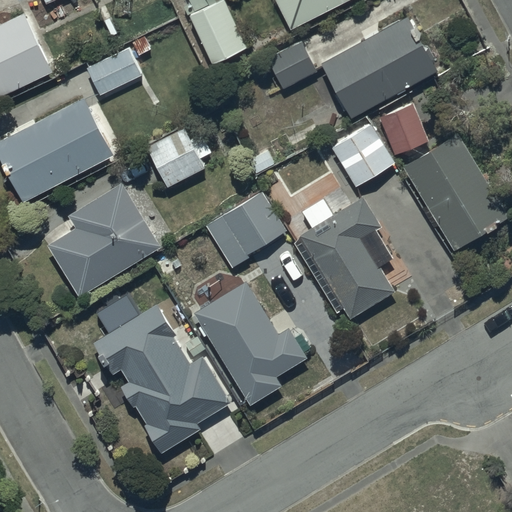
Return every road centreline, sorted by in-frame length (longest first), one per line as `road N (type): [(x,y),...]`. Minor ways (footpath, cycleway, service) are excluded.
road 1 (residential): [(511,340),(220,511)]
road 2 (residential): [(0,358),(85,511)]
